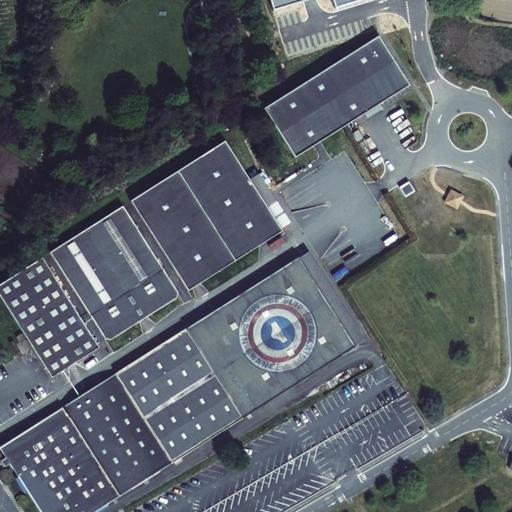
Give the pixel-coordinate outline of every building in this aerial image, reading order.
[(332,0),(334,7),(358,0),(269,0),(273,10),(307,0),(332,0)] [(379,35),(265,108),(296,156),(410,84),(379,35)] [(130,199),(186,291),(282,232),(226,141),(130,199)] [(408,183),(399,188),(405,197),(414,192),(408,183)] [(107,342),(179,296),(123,207),(50,252),(107,342)] [(298,258),(115,374),(0,446),(0,450),(5,459),(9,465),(39,511),(94,511),(168,467),(355,347),(298,258)] [(98,348),(42,259),(0,285),(0,296),(51,378),(98,348)] [(20,333),(15,337),(23,350),(28,346),(20,333)] [(5,459),(1,461),(2,464),(5,468),(9,465),(5,459)]
